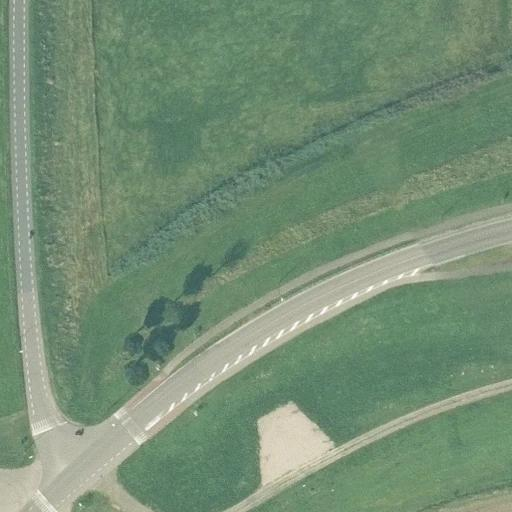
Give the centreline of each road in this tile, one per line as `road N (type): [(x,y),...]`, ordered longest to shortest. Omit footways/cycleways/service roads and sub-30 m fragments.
road 1 (secondary): [(85,465),(207,364),(279,319),(403,261),(511,230)]
road 2 (unclassified): [(85,465),(51,433),(32,369),(19,0)]
road 3 (track): [(238,511),(378,436),(511,392)]
